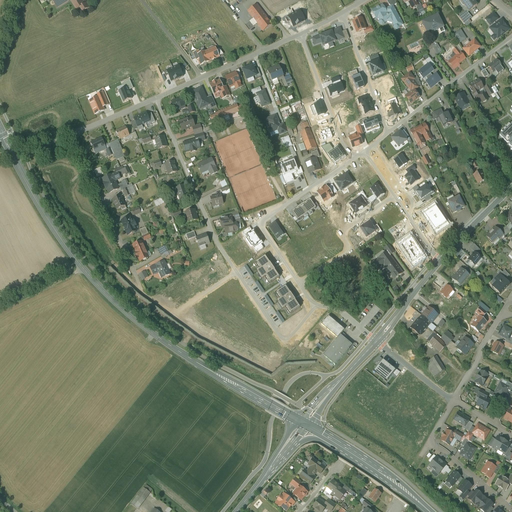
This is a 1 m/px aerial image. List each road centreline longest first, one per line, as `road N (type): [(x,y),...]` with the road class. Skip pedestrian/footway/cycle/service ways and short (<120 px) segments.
road 1 (secondary): [(296,420),(154,335),(107,295),(44,213),(0,130)]
road 2 (residential): [(155,99),(234,270)]
road 3 (residential): [(144,294),(70,136)]
road 4 (residential): [(155,99),(299,35)]
road 5 (residential): [(394,196),(340,234),(346,252),(300,283)]
road 6 (residential): [(511,36),(402,121)]
road 7 (residential): [(299,35),(339,139),(354,157)]
road 8 (residential): [(300,283),(259,223),(308,189)]
road 9 (residential): [(234,270),(284,339),(316,305)]
road 10 (residential): [(388,132),(342,13)]
